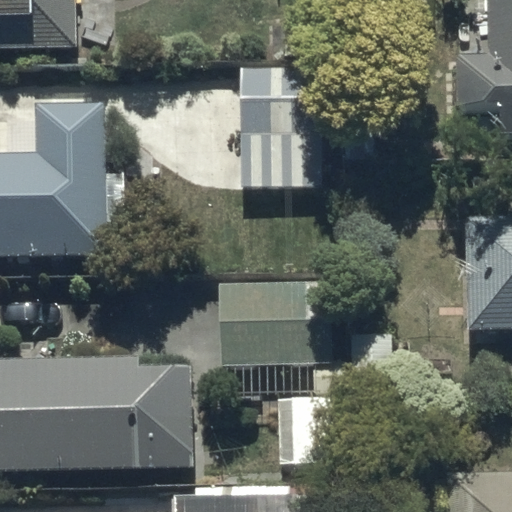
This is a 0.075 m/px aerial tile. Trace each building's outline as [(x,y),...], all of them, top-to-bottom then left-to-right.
[(0,0),(0,60),(78,61),(78,51),(133,52),(133,21),(75,20),(74,0),(0,0)] [(511,0),(489,0),(490,67),(458,66),(455,143),(423,143),(423,165),(461,165),(464,165),(464,148),(511,147),(511,0)] [(327,77),(238,78),(240,195),(329,193),(327,77)] [(37,164),(0,164),(0,270),(109,269),(106,117),(36,118),(37,164)] [(511,227),(465,227),(465,340),(511,340),(511,227)] [(250,297),(221,297),(223,377),(312,377),(312,405),(345,405),(345,373),(333,373),(333,288),(250,288),(250,297)] [(392,343),(350,343),(351,387),(393,386),(392,343)] [(0,488),(196,484),(194,380),(141,381),(140,372),(45,374),(44,351),(0,351),(0,488)] [(337,410),(279,410),(280,478),(337,478),(337,410)] [(511,511),(511,482),(445,484),(446,511),(511,511)] [(238,511),(238,498),(155,497),(154,511),(284,511),(284,508),(259,508),(258,511),(238,511)]
